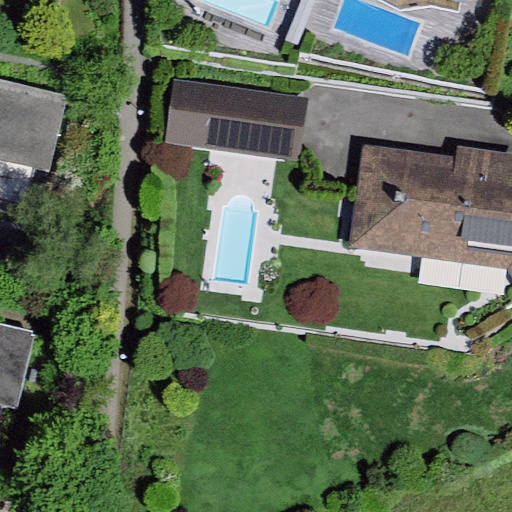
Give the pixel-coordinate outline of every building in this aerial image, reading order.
[(466,0),(420,0),(465,12),(466,0)] [(311,101),(176,82),(167,146),(301,165),(311,101)] [(0,167),(51,179),(69,99),(0,83),(0,167)] [(455,162),(364,149),(349,249),(511,273),(511,275),(511,157),(457,149),(455,162)] [(0,411),(16,416),(35,335),(0,327),(0,411)]
